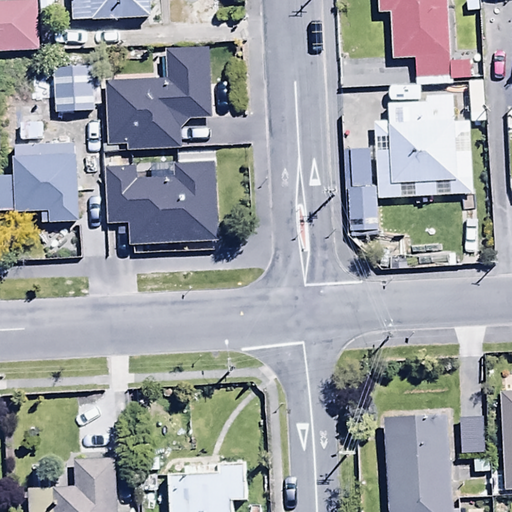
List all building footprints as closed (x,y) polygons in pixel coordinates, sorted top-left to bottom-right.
[(68,0),(69,21),(149,17),(148,0),(68,0)] [(445,0),(375,0),(376,13),(387,13),(389,59),(411,58),(412,77),(445,76),(446,79),(468,78),(467,58),(449,59),(445,0)] [(0,53),(39,51),(36,1),(0,2),(0,53)] [(164,80),(102,82),(105,144),(122,144),(122,151),(180,149),(179,128),(186,118),(210,117),(207,43),(163,45),(164,80)] [(50,61),(53,113),(95,111),(92,59),(50,61)] [(467,80),(468,121),(483,121),(481,80),(467,80)] [(377,231),(376,197),(470,194),(467,122),(451,122),(450,94),(423,95),(423,84),(397,85),(398,103),(386,103),(386,123),(372,123),(373,148),(345,149),(348,232),(377,231)] [(0,173),(0,209),(40,210),(40,224),(77,224),(77,143),(11,143),(11,173),(0,173)] [(212,159),(100,165),(103,224),(124,223),(125,244),(217,239),(212,159)] [(511,391),(496,392),(501,498),(511,497),(511,391)] [(444,413),(380,416),(384,511),(490,511),(490,503),(449,505),(444,413)] [(26,486),(26,511),(115,511),(113,455),(72,457),(73,484),(26,486)] [(165,511),(229,511),(229,500),(244,499),(242,457),(213,458),(214,470),(164,472),(165,511)]
